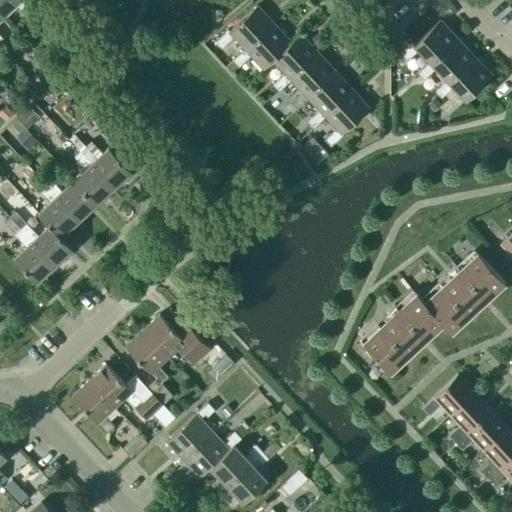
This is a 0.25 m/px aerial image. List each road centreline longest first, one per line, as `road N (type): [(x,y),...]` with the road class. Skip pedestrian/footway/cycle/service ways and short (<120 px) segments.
road 1 (residential): [(128,511),(21,393)]
road 2 (residential): [(21,393),(117,308)]
